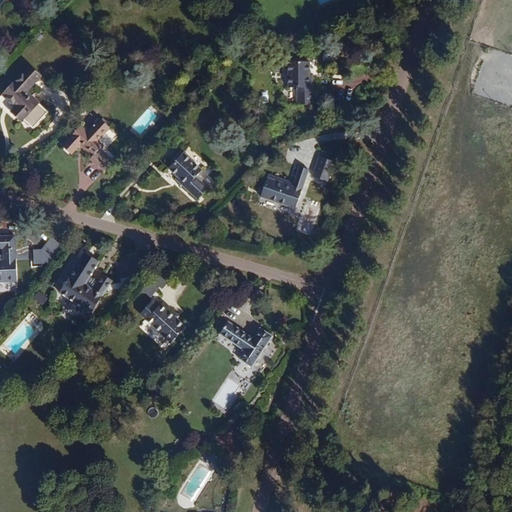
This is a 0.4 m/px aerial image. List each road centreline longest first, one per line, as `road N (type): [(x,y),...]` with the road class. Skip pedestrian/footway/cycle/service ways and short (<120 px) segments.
road 1 (unclassified): [(0,197),(332,290)]
road 2 (unclassified): [(332,290),(433,0)]
road 3 (unclassified): [(257,511),(332,290)]
